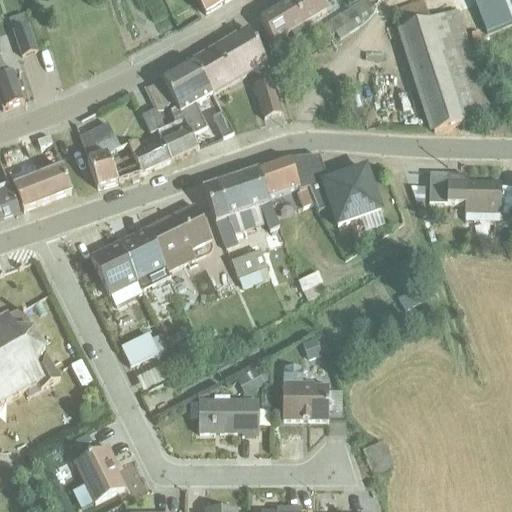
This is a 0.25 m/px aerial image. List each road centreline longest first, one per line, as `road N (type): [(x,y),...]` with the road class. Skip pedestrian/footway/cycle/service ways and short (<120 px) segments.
road 1 (tertiary): [(511,155),(277,151),(41,233)]
road 2 (residential): [(41,233),(154,463),(170,476),(307,476),(336,465)]
road 3 (tertiary): [(0,138),(201,47),(261,4)]
